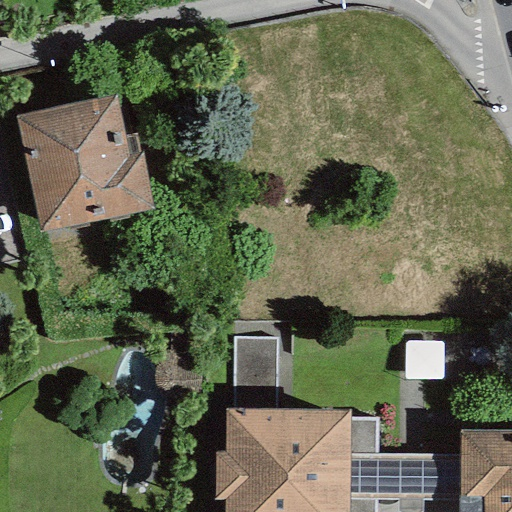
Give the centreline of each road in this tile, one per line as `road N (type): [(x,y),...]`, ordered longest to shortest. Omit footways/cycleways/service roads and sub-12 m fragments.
road 1 (residential): [(0,35),(209,0)]
road 2 (residential): [(374,0),(511,61)]
